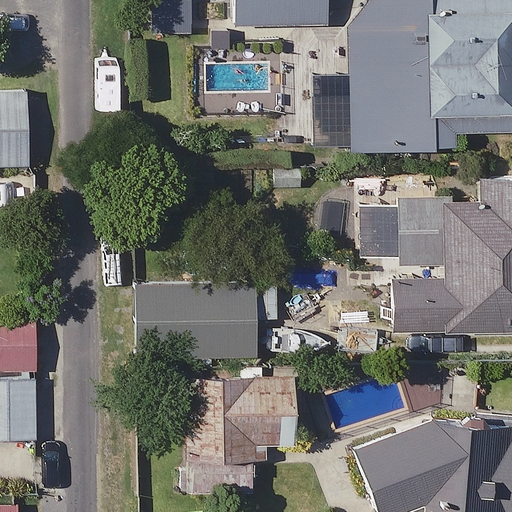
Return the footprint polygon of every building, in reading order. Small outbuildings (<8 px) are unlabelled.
[(324,25),(324,0),(235,0),(236,24),(324,25)] [(511,0),(366,0),(348,32),(348,98),(311,97),(311,147),(454,148),(454,132),(511,132),(511,0)] [(0,164),(28,165),(29,93),(0,92),(0,164)] [(511,180),(475,181),(474,203),(362,202),(362,253),(391,253),(391,332),(511,332),(511,180)] [(254,358),(255,288),(139,286),(137,355),(254,358)] [(0,437),(31,438),(35,313),(0,312),(0,437)] [(293,460),(294,379),(185,378),(183,494),(255,494),(256,459),(293,460)] [(511,511),(511,422),(507,423),(506,433),(417,431),(356,452),(376,511),(382,511),(424,503),(424,511),(511,511)]
